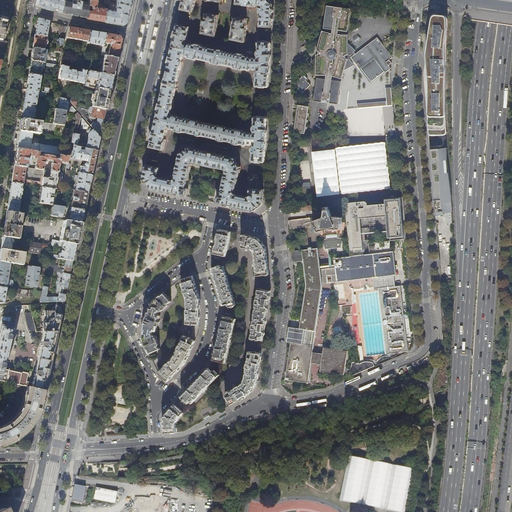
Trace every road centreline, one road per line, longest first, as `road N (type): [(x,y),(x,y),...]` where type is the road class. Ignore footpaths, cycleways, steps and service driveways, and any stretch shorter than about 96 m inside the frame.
road 1 (residential): [(268,404),(327,395),(428,345),(410,75),(420,0)]
road 2 (trunk): [(470,511),(510,0)]
road 3 (primary): [(135,33),(47,441)]
road 4 (trunk): [(489,0),(466,290)]
road 5 (trunk): [(458,0),(454,159),(466,290)]
road 6 (residential): [(287,0),(276,228)]
road 7 (trunk): [(466,290),(448,511)]
road 8 (primary): [(123,196),(168,0)]
road 9 (residential): [(30,9),(0,207)]
road 10 (residential): [(276,228),(284,287),(268,404)]
road 11 (residential): [(202,259),(212,310),(205,349),(154,412)]
road 12 (primary): [(68,445),(98,308)]
